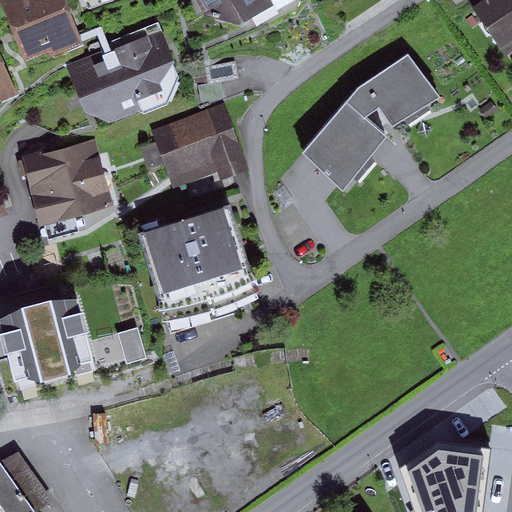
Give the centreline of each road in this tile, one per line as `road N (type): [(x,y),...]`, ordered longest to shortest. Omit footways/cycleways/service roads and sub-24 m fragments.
road 1 (residential): [(414,0),(267,100),(254,154),(271,243),(283,261),(322,273),(511,141)]
road 2 (residential): [(262,511),(511,340)]
